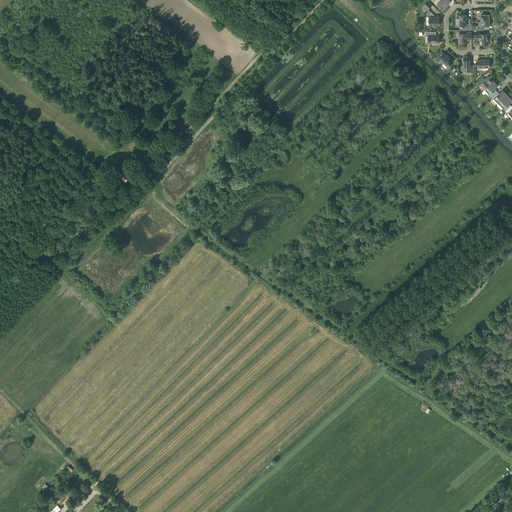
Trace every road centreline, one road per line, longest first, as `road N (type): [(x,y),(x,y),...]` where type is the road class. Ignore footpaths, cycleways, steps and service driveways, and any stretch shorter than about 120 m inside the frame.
road 1 (track): [(511,445),(192,228),(152,181)]
road 2 (track): [(0,195),(41,149),(84,178),(95,166),(124,189),(312,0)]
road 3 (track): [(122,511),(0,391)]
road 4 (residential): [(502,51),(456,52),(446,43),(446,17),(455,6),(501,6)]
road 5 (track): [(84,178),(0,270)]
